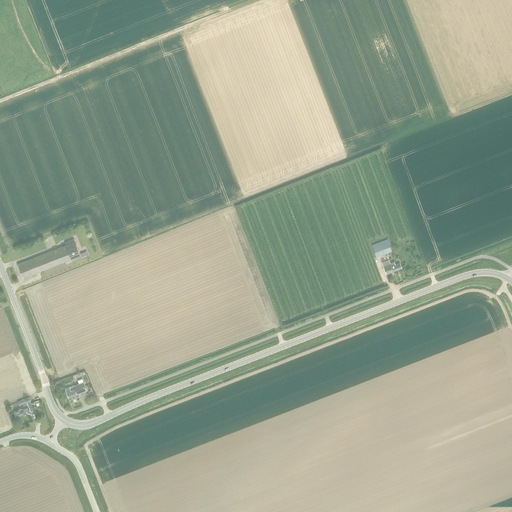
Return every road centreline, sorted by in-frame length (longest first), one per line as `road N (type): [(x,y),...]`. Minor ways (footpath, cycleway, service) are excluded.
road 1 (tertiary): [(109,415),(397,299)]
road 2 (track): [(251,0),(89,64)]
road 3 (tertiary): [(44,378),(0,261)]
